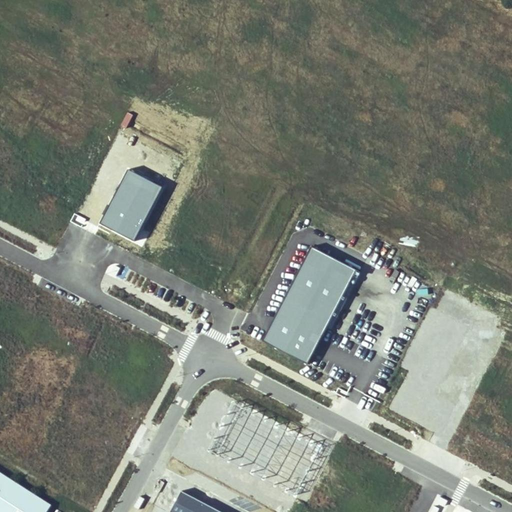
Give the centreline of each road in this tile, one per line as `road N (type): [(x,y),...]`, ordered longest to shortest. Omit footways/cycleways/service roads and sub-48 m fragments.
road 1 (residential): [(503,511),(211,359)]
road 2 (residential): [(211,359),(88,295),(84,277),(112,262),(133,268),(211,313),(219,331)]
road 3 (residential): [(211,359),(126,511)]
